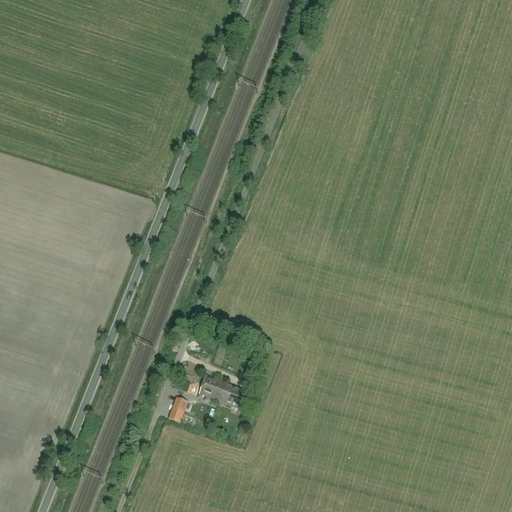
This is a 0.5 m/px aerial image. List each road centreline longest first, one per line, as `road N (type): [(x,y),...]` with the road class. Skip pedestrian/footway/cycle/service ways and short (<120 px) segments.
road 1 (unclassified): [(42,511),(246,0)]
road 2 (unclassified): [(117,511),(320,0)]
